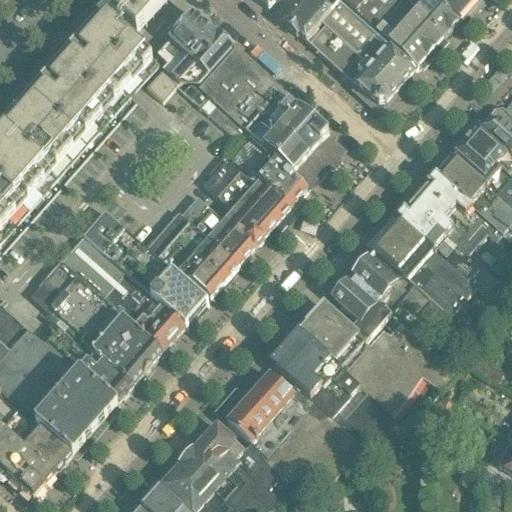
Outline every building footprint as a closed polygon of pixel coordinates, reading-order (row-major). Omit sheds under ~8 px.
[(105,0),(104,4),(82,29),(102,48),(112,36),(113,37),(114,36),(113,36),(122,27),(134,37),(164,3),(160,0),(120,0),(111,11),(105,5),(107,0),(105,0)] [(254,0),(269,13),(281,0),(254,0)] [(306,46),(322,28),(338,10),(326,0),(311,0),(286,29),(306,46)] [(428,0),(351,0),(345,8),(370,31),(377,37),(417,74),(419,72),(420,73),(460,28),(442,12),(428,0)] [(483,2),(481,0),(428,0),(442,12),(460,28),(483,2)] [(381,113),(384,112),(385,112),(416,78),(374,40),(363,32),(338,9),(338,10),(322,28),(326,32),(310,49),(381,113)] [(164,75),(173,82),(179,76),(213,37),(194,20),(170,46),(171,47),(160,59),(170,68),(164,75)] [(128,93),(139,81),(102,48),(82,29),(69,43),(72,46),(67,52),(63,49),(52,62),(109,115),(128,93)] [(232,54),(213,37),(179,76),(186,83),(184,86),(181,90),(191,90),(198,90),(207,80),(208,81),(232,54)] [(199,95),(191,90),(185,98),(193,105),(203,113),(210,120),(239,146),(245,140),(247,137),(292,177),(311,194),(326,178),(307,160),(264,121),(265,121),(258,114),(264,108),(259,105),(273,89),(237,56),(222,72),(210,85),(200,95),(199,95)] [(81,147),(109,115),(52,62),(40,75),(44,78),(38,85),(35,82),(23,95),(81,147)] [(158,81),(147,93),(164,108),(179,91),(175,88),(171,84),(173,82),(164,75),(163,75),(158,81)] [(326,178),(342,160),(341,152),(330,141),(273,89),(259,105),(264,108),(258,114),(265,121),(264,121),(307,160),(326,178)] [(0,133),(52,179),(81,147),(23,95),(11,109),(14,112),(9,118),(5,115),(0,120),(0,133)] [(511,121),(503,113),(496,115),(481,132),(511,158),(511,121)] [(511,158),(481,132),(458,158),(458,165),(469,174),(467,177),(499,204),(500,204),(511,215),(511,158)] [(0,191),(23,212),(52,179),(0,133),(0,191)] [(179,219),(148,255),(209,309),(265,247),(308,197),(254,148),(248,148),(233,164),(237,168),(234,172),(227,165),(203,192),(233,219),(226,226),(199,203),(182,222),(179,219)] [(511,249),(511,215),(500,204),(499,204),(467,177),(456,168),(453,165),(437,182),(436,183),(503,241),(511,249)] [(424,196),(481,247),(488,240),(497,248),(503,241),(436,183),(435,184),(424,196)] [(0,237),(23,212),(0,191),(0,237)] [(469,261),(481,247),(424,196),(411,211),(466,260),(468,262),(469,261)] [(411,211),(399,225),(400,226),(436,256),(454,271),(452,273),(476,293),(477,294),(484,300),(496,286),(475,268),(468,262),(466,260),(411,211)] [(83,245),(187,334),(209,309),(148,255),(107,218),(83,245)] [(374,256),(404,281),(407,284),(410,286),(417,292),(451,323),(477,294),(476,293),(452,273),(454,271),(436,256),(400,226),(374,256)] [(165,359),(187,334),(83,245),(62,269),(165,359)] [(374,256),(350,285),(352,286),(392,320),(393,321),(417,292),(410,286),(407,284),(404,281),(374,256)] [(62,330),(134,394),(165,359),(62,269),(32,303),(62,330)] [(386,329),(393,321),(392,320),(352,286),(335,305),(361,326),(353,336),(369,350),(371,347),(386,329)] [(30,335),(0,307),(0,342),(13,354),(30,335)] [(357,390),(394,424),(422,384),(442,397),(459,380),(401,328),(393,321),(386,329),(395,336),(394,337),(388,333),(374,348),(371,347),(369,350),(353,336),(325,311),(324,313),(325,314),(305,342),(301,338),(300,340),(350,384),(357,390)] [(483,352),(484,352),(511,324),(500,314),(473,343),(483,352)] [(427,337),(454,362),(469,347),(472,344),(450,324),(444,319),(436,328),(427,337)] [(119,412),(134,394),(62,330),(46,347),(119,412)] [(119,412),(46,347),(31,334),(30,335),(13,354),(0,369),(0,399),(73,464),(119,412)] [(342,434),(364,453),(379,466),(407,436),(394,424),(357,390),(350,384),(300,340),(271,372),(276,376),(314,409),(333,425),(342,434)] [(0,475),(20,493),(35,507),(48,492),(73,464),(0,399),(0,369),(13,354),(0,342),(0,475)] [(504,377),(481,365),(475,377),(497,389),(504,377)] [(275,471),(302,494),(305,490),(320,502),(364,453),(342,434),(333,425),(314,409),(276,376),(271,382),(266,378),(224,425),(252,450),(275,471)] [(438,402),(422,430),(443,443),(460,414),(438,402)] [(285,511),(302,494),(275,471),(252,450),(245,456),(218,432),(195,458),(194,457),(182,471),(183,471),(163,493),(185,511),(285,511)] [(511,449),(500,470),(508,474),(506,478),(511,481),(511,449)] [(407,471),(414,474),(421,471),(417,460),(405,464),(407,471)] [(459,484),(474,497),(484,485),(469,472),(459,484)] [(488,478),(488,509),(505,509),(505,487),(488,478)] [(179,511),(161,496),(159,495),(143,511),(179,511)]
